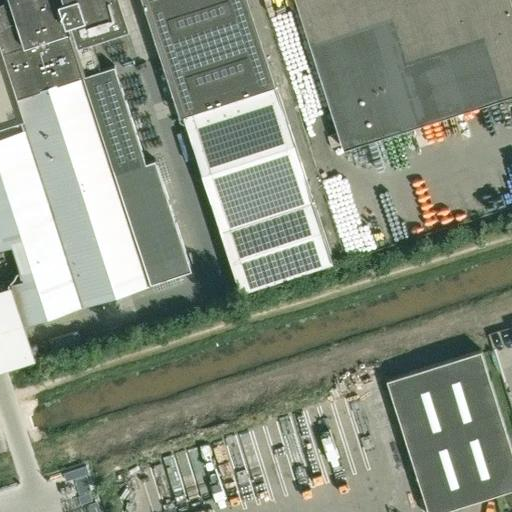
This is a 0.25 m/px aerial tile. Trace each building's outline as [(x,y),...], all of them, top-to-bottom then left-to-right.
[(0,0),(0,115),(17,110),(24,129),(0,137),(0,248),(13,245),(20,268),(23,278),(9,282),(11,289),(23,325),(25,324),(153,283),(191,270),(155,159),(147,162),(115,66),(85,76),(73,39),(125,22),(117,0),(0,0)] [(333,259),(276,84),(277,84),(249,0),(143,0),(181,113),(184,112),(241,289),(333,259)] [(298,0),(345,147),(511,94),(511,6),(510,0),(298,0)] [(347,181),(362,181),(363,160),(348,159),(347,181)] [(429,511),(430,511),(511,486),(511,446),(481,349),(388,378),(429,511)] [(0,511),(9,508),(2,490),(0,491),(0,511)]
